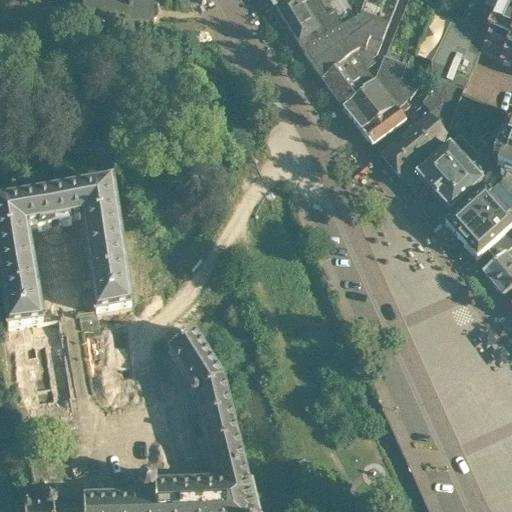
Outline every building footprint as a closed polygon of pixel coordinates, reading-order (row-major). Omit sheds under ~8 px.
[(82,23),(153,25),(153,22),(157,22),(158,6),(153,6),(153,0),(70,0),(70,2),(82,2),(82,23)] [(289,0),(273,7),(298,50),(339,30),(343,29),(354,31),(365,0),(289,0)] [(302,56),(320,81),(352,56),(358,51),(363,53),(367,42),(379,46),(380,44),(393,12),(398,0),(365,0),(354,31),(343,29),(339,30),(298,50),(302,56)] [(511,0),(500,0),(486,31),(489,32),(480,55),(483,56),(470,85),(511,103),(511,0)] [(401,181),(413,170),(441,146),(444,143),(488,35),(453,20),(431,64),(432,80),(436,82),(433,91),(422,104),(430,113),(380,157),(401,181)] [(320,81),(341,109),(363,93),(362,91),(375,81),(367,72),(376,65),(373,61),(376,58),(382,44),(380,44),(379,46),(367,42),(363,53),(358,51),(352,56),(320,81)] [(341,109),(360,133),(385,113),(388,117),(406,102),(406,103),(408,101),(405,99),(407,97),(409,99),(424,82),(416,76),(405,90),(399,85),(406,67),(384,59),(375,81),(362,91),(363,93),(341,109)] [(237,75),(232,78),(238,85),(242,82),(237,75)] [(385,113),(360,133),(372,148),(388,135),(403,123),(411,117),(406,111),(411,108),(406,103),(406,102),(388,117),(385,113)] [(463,247),(477,262),(511,230),(511,117),(508,116),(497,143),(493,154),(472,202),(455,217),(445,226),(458,242),(463,247)] [(451,213),(455,217),(472,202),(493,154),(497,143),(497,142),(489,134),(480,142),(484,146),(473,156),(459,140),(450,148),(449,147),(444,143),(441,146),(416,168),(413,170),(418,175),(416,176),(449,214),(451,213)] [(375,201),(390,189),(378,175),(363,187),(375,201)] [(130,309),(123,266),(111,184),(0,202),(0,292),(8,343),(12,343),(20,391),(23,406),(24,406),(27,422),(29,421),(33,420),(34,430),(47,428),(48,428),(56,426),(57,426),(66,425),(66,415),(71,415),(69,398),(70,398),(60,337),(58,321),(41,325),(26,231),(36,229),(37,232),(70,227),(70,224),(80,223),(94,314),(130,309)] [(511,265),(504,256),(494,264),(482,274),(502,299),(511,290),(511,265)] [(256,511),(223,380),(195,337),(157,360),(170,381),(171,382),(182,399),(201,473),(201,483),(155,485),(155,479),(149,474),(140,475),(136,480),(137,510),(100,510),(80,510),(67,510),(67,511),(256,511)] [(22,511),(67,511),(67,510),(57,509),(56,502),(51,497),(41,499),(42,510),(23,510),(22,511)]
